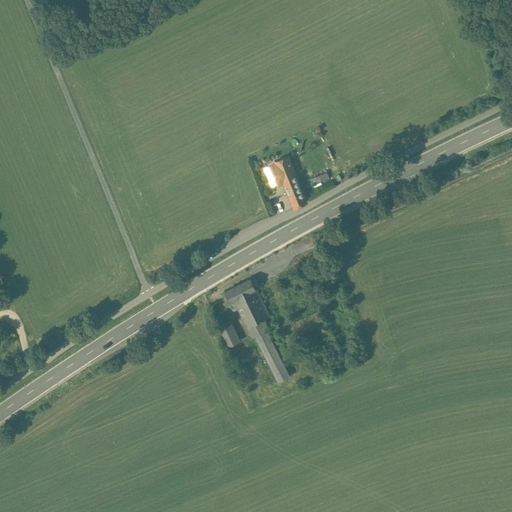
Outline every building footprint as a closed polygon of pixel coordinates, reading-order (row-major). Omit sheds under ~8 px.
[(287,156),(276,160),(286,183),(284,184),(286,189),(288,189),(296,206),(306,202),(287,156)] [(329,171),(314,177),(316,182),(331,177),(329,171)] [(229,300),(229,301),(234,299),(238,308),(247,326),(263,317),(270,314),(255,285),(258,284),(254,277),(251,278),(251,277),(224,291),(229,300)] [(233,311),(238,308),(234,299),(229,301),(229,300),(228,301),(233,311)] [(297,335),(325,322),(319,311),(292,324),(297,335)] [(269,329),(263,317),(247,326),(253,337),(256,335),(279,381),(290,376),(266,330),(269,329)] [(230,321),(219,327),(229,346),(240,341),(230,321)]
